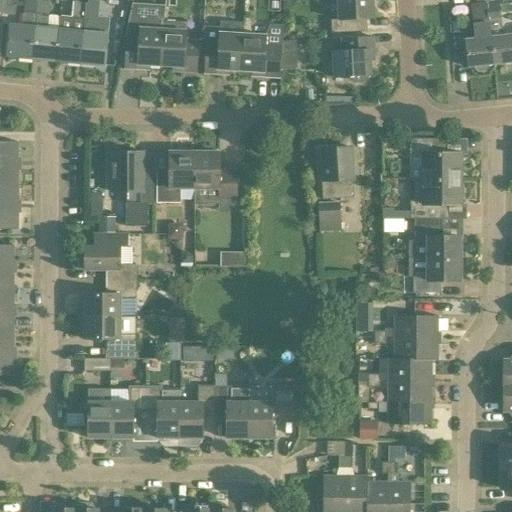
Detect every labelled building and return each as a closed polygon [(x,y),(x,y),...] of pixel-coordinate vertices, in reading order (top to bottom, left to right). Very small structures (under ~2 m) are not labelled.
[(15,0),(2,0),(2,14),(14,15),(15,0)] [(24,0),(22,27),(10,25),(7,57),(31,59),(36,0),(24,0)] [(50,0),(46,0),(36,0),(31,59),(56,61),(59,30),(60,18),(49,16),(50,0)] [(88,0),(88,4),(85,4),(79,64),(103,66),(107,35),(93,34),(94,21),(100,22),(102,5),(100,5),(100,0),(88,0)] [(367,32),(366,19),(373,19),(371,0),(337,0),(338,21),(330,21),(331,34),(367,32)] [(60,18),(59,30),(56,61),(79,64),(85,4),(73,2),(71,18),(60,17),(60,18)] [(511,34),(502,36),(498,2),(486,3),(494,64),(494,66),(499,65),(499,63),(511,61),(511,34)] [(474,39),(464,41),(464,42),(462,42),(462,47),(464,47),(467,68),(468,68),(468,67),(475,66),(475,70),(478,72),(485,71),(487,68),(487,65),(494,64),(486,3),(471,5),(474,39)] [(165,23),(164,30),(162,30),(160,66),(172,67),(171,73),(196,74),(199,40),(185,39),(186,23),(167,22),(167,23),(165,23)] [(203,38),(205,40),(203,75),(228,76),(229,70),(241,71),(243,35),(244,23),(220,22),(220,27),(203,26),(203,38)] [(252,76),(277,77),(278,48),(282,48),(282,25),(271,25),(265,36),(243,35),(241,71),(252,71),(252,76)] [(149,72),(150,65),(160,66),(162,30),(139,29),(139,36),(126,36),(123,70),(149,72)] [(370,75),(369,62),(375,62),(374,37),(339,39),(340,52),(332,52),(334,77),(349,76),(349,81),(350,82),(354,83),(359,83),(364,82),(368,80),(368,75),(370,75)] [(297,69),(295,41),(282,42),(283,53),(281,53),(280,70),(297,69)] [(410,154),(422,154),(422,179),(460,179),(460,153),(447,153),(447,139),(410,139),(410,154)] [(0,141),(0,163),(17,163),(17,142),(0,141)] [(354,198),(353,179),(351,147),(322,149),(324,181),(321,181),(322,200),(354,198)] [(154,169),(142,169),(142,152),(112,152),(112,192),(125,192),(125,226),(147,226),(147,204),(154,204),(154,169)] [(180,203),(180,188),(194,188),(194,152),(169,152),(169,173),(156,173),(156,202),(180,203)] [(236,170),(219,170),(219,153),(194,152),(194,188),(195,188),(195,203),(198,203),(200,206),(213,206),(216,202),(219,202),(219,198),(236,198),(236,170)] [(0,185),(17,186),(17,163),(0,163),(0,185)] [(449,219),(448,205),(460,205),(460,179),(422,179),(414,179),(414,201),(410,201),(410,211),(403,211),(403,219),(449,219)] [(0,185),(0,207),(17,207),(17,186),(0,185)] [(340,203),(318,204),(319,232),(341,231),(340,203)] [(0,229),(17,230),(17,207),(0,207),(0,229)] [(408,241),(408,259),(460,259),(460,237),(441,237),(441,224),(414,224),(414,241),(408,241)] [(84,247),(84,248),(81,248),(79,251),(78,266),(81,268),(84,268),(84,270),(106,270),(106,282),(136,282),(136,265),(120,265),(120,247),(128,247),(128,234),(94,233),(94,247),(84,247)] [(0,244),(0,267),(13,267),(13,245),(0,244)] [(222,264),(244,264),(244,254),(222,254),(222,264)] [(440,293),(440,281),(460,281),(460,259),(408,259),(408,277),(414,277),(414,293),(440,293)] [(0,288),(12,289),(13,267),(0,267),(0,288)] [(83,294),(83,297),(80,297),(79,300),(79,305),(78,311),(78,317),(119,317),(120,299),(136,299),(136,282),(106,282),(106,294),(83,294)] [(0,310),(12,311),(12,289),(0,288),(0,310)] [(0,332),(12,332),(12,311),(0,310),(0,332)] [(394,316),(394,338),(437,338),(437,316),(394,316)] [(83,339),(106,340),(106,351),(110,351),(109,359),(109,360),(124,360),(124,359),(122,359),(122,351),(136,351),(136,335),(119,335),(119,317),(78,317),(78,324),(79,328),(79,333),(80,336),(83,336),(83,339)] [(0,353),(12,353),(12,332),(0,332),(0,353)] [(437,360),(437,338),(394,338),(394,359),(388,359),(388,360),(437,360)] [(213,359),(213,346),(184,346),(184,359),(213,359)] [(0,375),(12,376),(12,353),(0,353),(0,375)] [(124,368),(124,360),(109,360),(109,359),(83,358),(83,371),(110,371),(110,369),(124,368)] [(437,360),(388,360),(388,381),(431,381),(431,360),(437,360)] [(388,381),(387,403),(430,403),(431,381),(388,381)] [(267,402),(248,402),(248,438),(271,438),(271,417),(284,417),(283,384),(267,384),(267,402)] [(511,385),(504,386),(503,411),(511,411),(511,385)] [(129,386),(129,390),(109,390),(110,438),(133,438),(133,412),(145,412),(145,386),(129,386)] [(156,438),(158,438),(158,442),(163,446),(179,446),(179,390),(162,390),(162,386),(145,386),(145,412),(156,412),(156,438)] [(198,402),(179,402),(179,390),(179,446),(195,446),(200,442),(200,438),(202,438),(202,416),(214,416),(214,387),(198,387),(198,402)] [(214,416),(226,416),(226,438),(248,438),(248,402),(249,389),(231,389),(231,387),(214,387),(214,416)] [(87,438),(110,438),(109,390),(87,390),(87,438)] [(378,412),(387,412),(387,425),(430,425),(430,403),(387,403),(368,402),(368,409),(378,409),(378,412)] [(360,438),(378,437),(377,420),(360,420),(360,438)] [(345,468),(345,456),(345,442),(327,441),(327,456),(338,456),(338,468),(345,468)] [(511,465),(511,444),(499,444),(499,465),(511,465)] [(389,457),(405,458),(405,446),(389,445),(389,457)] [(387,462),(387,475),(387,483),(387,511),(409,511),(410,483),(398,483),(398,473),(394,473),(394,462),(387,462)] [(511,465),(499,465),(499,488),(511,488),(511,465)] [(322,511),(344,511),(345,476),(322,476),(322,511)] [(365,511),(366,476),(345,476),(344,511),(365,511)] [(367,476),(366,476),(365,511),(387,511),(387,483),(367,482),(367,476)] [(188,511),(210,511),(211,503),(195,502),(191,509),(189,509),(188,511)] [(76,507),(76,509),(75,511),(97,511),(97,509),(95,509),(92,503),(78,503),(76,507)] [(232,511),(232,510),(228,510),(228,508),(223,503),(211,503),(210,511),(232,511)]
